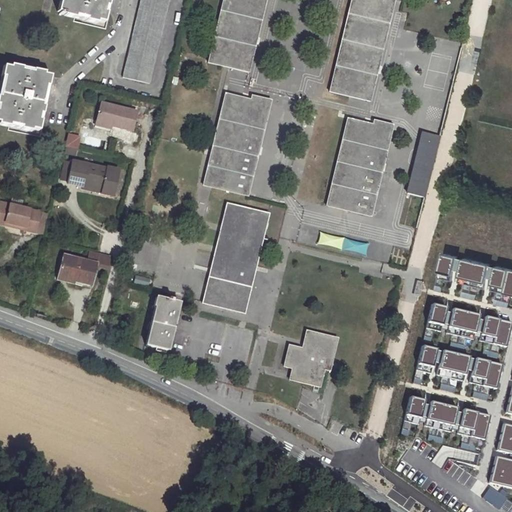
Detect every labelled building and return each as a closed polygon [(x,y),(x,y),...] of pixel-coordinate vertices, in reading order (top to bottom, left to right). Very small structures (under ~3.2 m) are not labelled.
[(108,0),(60,0),(57,13),(64,14),(63,16),(97,24),(97,22),(103,23),(108,0)] [(140,0),(122,78),(149,85),(169,0),(140,0)] [(265,0),(223,0),(208,63),(248,73),(265,0)] [(394,0),(351,0),(330,92),(370,102),(394,0)] [(460,48),(444,44),(400,223),(417,228),(461,49),(460,48)] [(50,77),(43,75),(44,73),(10,66),(10,68),(3,66),(0,81),(0,125),(31,132),(31,130),(38,131),(50,77)] [(224,95),(203,185),(248,196),(270,101),(251,97),(250,101),(224,95)] [(136,111),(100,103),(96,120),(111,124),(111,127),(131,132),(136,111)] [(94,126),(110,130),(111,127),(111,124),(96,120),(94,126)] [(392,127),(374,122),(372,126),(347,120),(326,206),(371,217),(392,127)] [(78,139),(67,136),(65,147),(76,150),(78,139)] [(204,168),(160,157),(156,174),(200,185),(204,168)] [(71,164),(63,162),(59,180),(67,182),(71,164)] [(67,182),(66,184),(82,188),(83,184),(102,188),(101,194),(112,196),(118,171),(107,168),(107,170),(72,162),(71,164),(67,182)] [(82,188),(82,190),(101,194),(102,188),(83,184),(82,188)] [(0,203),(0,223),(35,232),(40,213),(0,203)] [(226,204),(202,304),(244,314),(268,215),(226,204)] [(40,213),(35,232),(41,234),(46,214),(40,213)] [(393,248),(305,226),(302,243),(390,265),(393,248)] [(90,252),(88,262),(96,264),(95,268),(108,270),(111,257),(90,252)] [(62,256),(58,274),(69,277),(68,283),(73,284),(74,281),(91,285),(95,268),(96,264),(88,262),(62,256)] [(58,274),(57,280),(68,283),(69,277),(58,274)] [(166,300),(155,297),(153,308),(154,308),(145,346),(167,351),(172,330),(176,331),(177,324),(173,324),(179,303),(172,302),(172,299),(167,298),(166,300)] [(337,339),(306,331),(302,349),(289,345),(284,367),(291,369),(289,380),(320,387),(323,370),(329,371),(337,339)]
